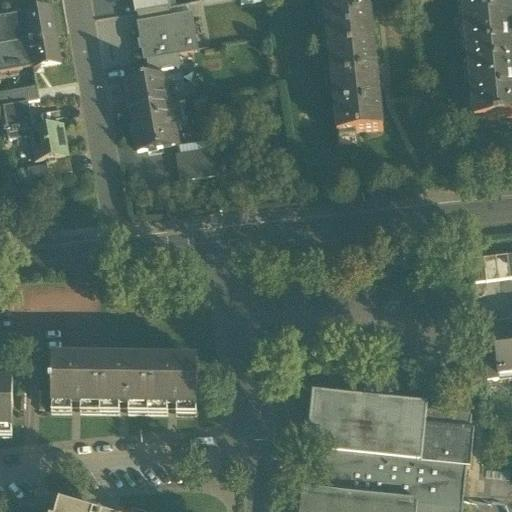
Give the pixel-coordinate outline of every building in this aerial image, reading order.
[(131,0),(135,15),(139,14),(167,9),(170,9),(168,0),(131,0)] [(335,117),(336,136),(383,132),(378,81),(376,81),(367,0),(324,0),(336,117),(335,117)] [(472,85),(476,122),(511,118),(511,44),(507,0),(461,0),(470,83),(471,85),(472,85)] [(169,21),(167,9),(139,14),(141,26),(169,21)] [(51,10),(23,15),(28,41),(56,37),(51,10)] [(0,46),(28,41),(23,15),(0,18),(0,46)] [(138,26),(145,61),(149,61),(177,56),(187,54),(185,41),(194,40),(190,17),(169,21),(141,26),(138,26)] [(56,37),(28,41),(32,68),(60,63),(56,37)] [(185,41),(187,54),(197,53),(194,40),(185,41)] [(0,72),(0,74),(32,68),(28,41),(0,46),(0,72)] [(149,61),(151,74),(179,69),(177,56),(149,61)] [(125,83),(130,113),(167,106),(162,77),(125,83)] [(3,97),(5,108),(28,105),(39,102),(37,89),(12,93),(12,95),(3,97)] [(31,121),(28,105),(5,108),(3,109),(6,126),(31,121)] [(171,128),(167,106),(130,113),(137,154),(178,147),(175,127),(171,128)] [(38,151),(40,164),(55,162),(69,159),(68,158),(66,158),(61,129),(63,128),(63,127),(31,132),(34,151),(38,151)] [(33,166),(40,164),(38,151),(34,151),(31,132),(28,133),(33,166)] [(176,156),(181,182),(214,177),(210,150),(176,156)] [(70,163),(69,163),(55,166),(46,167),(48,179),(72,175),(70,163)] [(507,257),(495,258),(498,282),(510,280),(507,257)] [(483,260),(486,283),(498,282),(495,258),(483,260)] [(471,261),(474,285),(486,283),(483,260),(471,261)] [(48,360),(47,316),(21,317),(23,361),(48,360)] [(498,377),(511,374),(511,326),(492,329),(493,339),(496,363),(498,377)] [(481,341),(484,365),(496,363),(493,339),(481,341)] [(51,409),(196,411),(196,364),(51,362),(51,385),(49,385),(49,390),(51,390),(51,409)] [(499,381),(498,377),(496,363),(484,365),(487,383),(499,381)] [(0,432),(11,433),(12,386),(0,385),(0,432)] [(319,455),(421,466),(426,414),(427,407),(312,396),(306,454),(319,455)] [(471,419),(426,414),(421,466),(466,470),(470,471),(474,432),(469,432),(471,419)] [(319,455),(315,495),(417,505),(416,511),(461,511),(466,470),(421,466),(319,455)] [(416,511),(417,505),(315,495),(302,493),(299,511),(416,511)]
